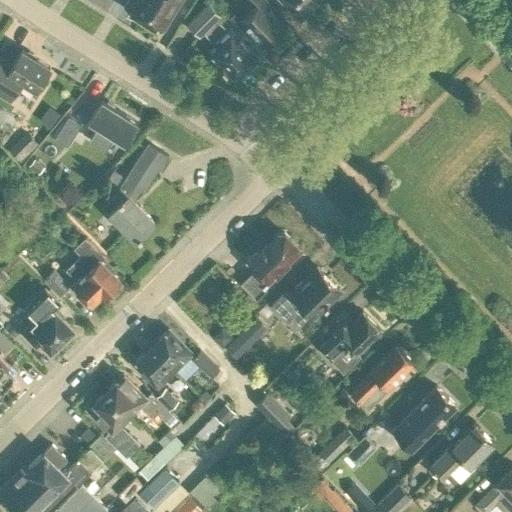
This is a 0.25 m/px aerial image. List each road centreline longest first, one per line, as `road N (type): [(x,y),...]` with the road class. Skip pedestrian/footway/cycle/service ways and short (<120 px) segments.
road 1 (residential): [(0,446),(277,174)]
road 2 (residential): [(511,402),(277,174)]
road 3 (residential): [(233,133),(15,0)]
road 4 (unclassified): [(233,133),(361,0)]
road 5 (unknown): [(162,286),(231,355),(228,379),(190,415)]
